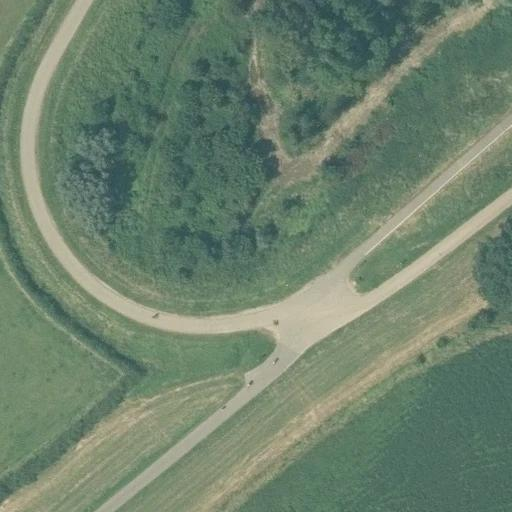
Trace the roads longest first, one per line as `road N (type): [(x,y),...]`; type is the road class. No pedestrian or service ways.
road 1 (unclassified): [(317,314),(222,327),(156,321),(106,296),(48,233),(29,173),(28,135),(48,66),(85,0)]
road 2 (unclassified): [(108,511),(274,375),(317,314)]
road 3 (unclassified): [(511,201),(366,308),(317,314)]
